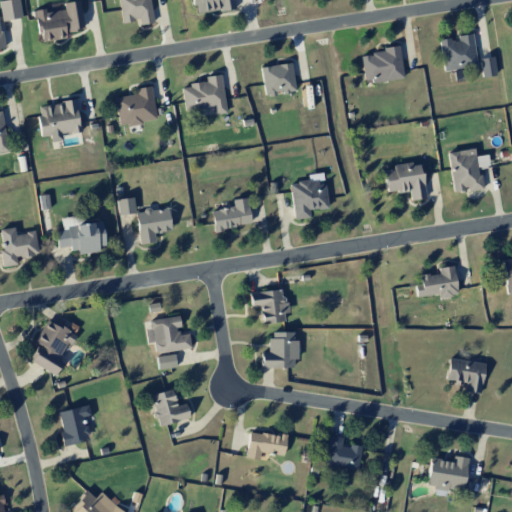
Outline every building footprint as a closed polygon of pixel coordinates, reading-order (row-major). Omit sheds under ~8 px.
[(0,0),(0,12),(1,20),(20,18),(18,0),(0,0)] [(83,29),(79,0),(62,3),(63,9),(44,12),(44,9),(35,10),(39,42),(66,38),(65,32),(83,29)] [(140,24),(153,22),(148,0),(117,0),(122,22),(139,19),(140,24)] [(234,8),(232,0),(192,0),(195,14),(234,8)] [(476,66),(471,33),(453,36),(453,37),(438,39),(443,71),(476,66)] [(402,77),(398,48),(359,53),(364,83),(402,77)] [(495,75),(492,56),(479,58),(481,77),(495,75)] [(260,67),(264,96),(282,93),(295,91),(290,62),(260,67)] [(225,113),(220,74),(205,76),(205,82),(181,85),(184,111),(212,107),(213,114),(225,113)] [(114,98),(119,126),(156,119),(150,86),(135,88),(136,93),(114,98)] [(36,105),(40,136),(80,131),(76,100),(36,105)] [(447,152),(453,192),(466,190),(466,192),(481,190),(474,148),(447,152)] [(424,198),(420,162),(392,165),(392,169),(382,170),(385,193),(409,190),(410,200),(424,198)] [(323,179),(288,184),(294,219),(309,217),(308,210),(327,208),(323,179)] [(41,209),(48,208),(46,195),(38,197),(41,209)] [(134,213),(133,197),(116,199),(117,215),(134,213)] [(213,229),(249,226),(246,198),(232,199),(232,207),(211,210),(213,229)] [(170,230),(166,207),(134,212),(139,244),(155,242),(153,233),(170,230)] [(57,247),(70,245),(71,253),(105,249),(101,221),(76,224),(76,228),(55,230),(57,247)] [(0,254),(2,266),(16,264),(16,258),(37,254),(34,231),(14,234),(13,227),(0,229),(0,235),(2,250),(0,249),(0,254)] [(511,256),(501,258),(505,294),(511,293),(511,256)] [(415,298),(456,293),(453,266),(437,267),(438,273),(419,275),(420,284),(414,285),(415,298)] [(283,321),(282,313),(285,312),(283,289),(248,293),(250,308),(260,307),(262,324),(283,321)] [(190,348),(188,333),(177,335),(176,327),(179,327),(178,316),(148,319),(149,328),(145,329),(146,343),(153,342),(154,352),(190,348)] [(34,341),(39,344),(29,361),(54,375),(63,360),(57,357),(66,342),(70,345),(76,335),(46,319),(34,341)] [(292,368),(292,359),(296,360),(296,341),(292,341),(292,332),(269,331),(268,352),(260,352),(260,367),(292,368)] [(156,356),(157,369),(175,367),(174,354),(156,356)] [(479,394),(483,363),(447,358),(444,381),(464,384),(463,392),(479,394)] [(158,426),(188,418),(184,403),(175,405),(171,389),(149,395),(158,426)] [(58,411),(62,432),(59,432),(62,445),(88,440),(83,416),(90,415),(88,405),(58,411)] [(259,459),(260,452),(282,455),(285,436),(248,431),(244,457),(259,459)] [(357,470),(360,447),(341,444),(342,437),(327,435),(323,466),(357,470)] [(467,458),(452,456),(452,461),(429,457),(425,486),(462,492),(467,458)] [(122,511),(99,492),(94,498),(86,491),(67,511),(122,511)]
